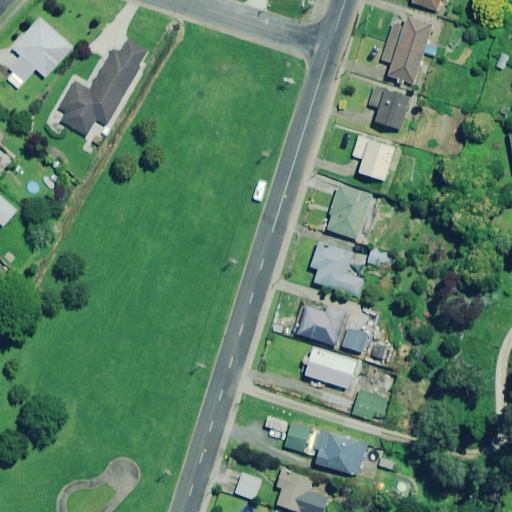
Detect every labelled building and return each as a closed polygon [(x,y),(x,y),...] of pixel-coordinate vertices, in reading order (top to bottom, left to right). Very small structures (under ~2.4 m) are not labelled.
[(412,0),(412,3),(438,12),(442,0),(445,0),(446,0),(412,0)] [(388,75),(414,85),(434,26),(407,17),(403,28),(394,25),(381,60),(392,64),(388,75)] [(73,47),(40,18),(14,49),(22,56),(10,70),(25,82),(36,69),(46,78),(73,47)] [(151,51),(130,38),(120,55),(114,51),(91,91),(75,82),(60,109),(67,113),(62,122),(88,137),(97,120),(107,126),(151,51)] [(376,122),(401,130),(411,98),(374,87),(369,106),(380,109),(376,122)] [(360,173),(386,181),(396,148),(359,137),(353,156),(364,160),(360,173)] [(328,230),(359,240),(373,197),(340,186),(330,216),(332,216),(328,230)] [(17,211),(0,196),(0,223),(4,227),(17,211)] [(390,216),(380,213),(377,224),(387,227),(390,216)] [(364,281),(347,275),(353,255),(319,244),(311,268),(319,270),(315,283),(359,298),(364,281)] [(393,256),(372,248),(367,263),(388,270),(393,256)] [(303,302),(299,314),(293,333),(300,335),(336,347),(347,312),(329,306),(328,310),(303,302)] [(369,335),(348,329),(343,347),(363,353),(369,335)] [(358,362),(314,348),(310,360),(306,359),(304,364),(309,366),(305,376),(349,390),(358,362)] [(370,395),(360,392),(353,414),(362,417),(370,395)] [(363,443),(269,415),(265,427),(289,435),(285,449),(318,459),(316,465),(354,476),(355,470),(363,443)] [(370,445),(362,472),(371,475),(379,448),(370,445)] [(395,463),(382,458),(379,467),(392,471),(395,463)] [(313,481),(283,470),(277,488),(283,490),(277,505),(296,511),(325,511),(330,499),(309,492),(313,481)] [(269,483),(243,474),(236,494),(255,501),(259,490),(266,492),(269,483)]
